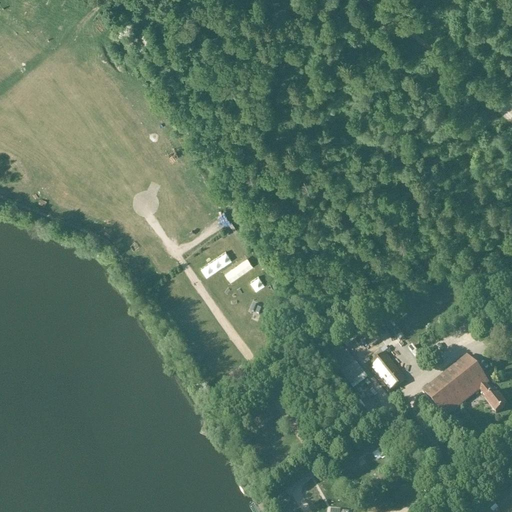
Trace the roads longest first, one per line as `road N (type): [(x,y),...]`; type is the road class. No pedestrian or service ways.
road 1 (track): [(323,461),(187,251)]
road 2 (track): [(511,119),(365,0)]
